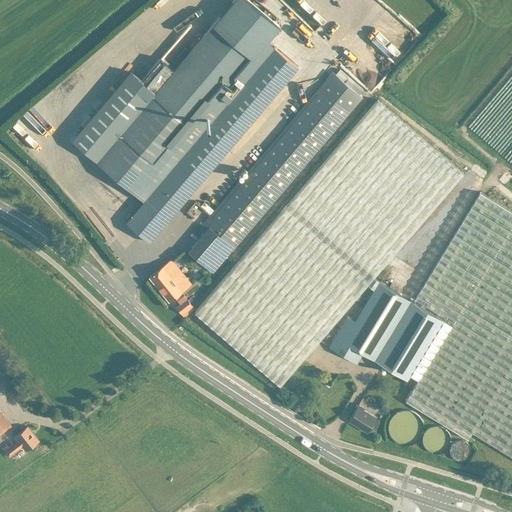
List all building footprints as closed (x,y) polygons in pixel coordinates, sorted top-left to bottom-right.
[(130,71),(72,139),(97,160),(144,200),(133,214),(126,221),(150,241),(156,234),(299,67),(275,47),(268,41),(280,26),(250,0),(232,0),(213,23),(174,69),(161,58),(141,80),(130,71)] [(204,231),(188,251),(213,272),(230,252),(312,156),(363,96),(360,93),(364,89),(340,69),(336,73),(332,71),(255,163),(248,170),(200,228),(204,231)] [(378,99),(195,311),(275,380),(280,385),(463,173),(460,169),(378,99)] [(347,315),(329,345),(357,363),(364,352),(375,359),(382,364),(408,379),(411,375),(418,379),(405,400),(468,438),(472,431),(511,455),(511,210),(480,191),(413,301),(411,300),(378,280),(373,288),(373,290),(354,320),(347,315)] [(108,240),(114,236),(91,207),(86,212),(108,240)] [(111,222),(113,220),(103,210),(101,212),(111,222)] [(157,270),(150,276),(170,300),(192,283),(172,258),(167,262),(157,270)] [(176,305),(181,311),(188,306),(182,300),(176,305)] [(299,401),(295,408),(306,415),(310,408),(299,401)] [(377,417),(358,405),(349,420),(368,432),(377,417)] [(0,432),(3,430),(11,424),(0,409),(0,432)] [(389,425),(389,427),(389,428),(389,430),(390,433),(390,434),(391,435),(392,437),(393,438),(395,440),(397,442),(399,443),(400,443),(402,444),(403,444),(405,444),(408,444),(409,444),(412,443),(413,443),(415,442),(417,440),(419,438),(420,437),(421,435),(422,434),(423,431),(424,427),(423,422),(422,421),(422,419),(421,418),(420,417),(419,416),(417,413),(415,412),(413,411),(412,410),(409,410),(408,410),(406,409),(405,410),(403,410),(400,410),(399,411),(397,412),(395,413),(393,416),(392,417),(391,418),(390,419),(390,421),(389,422),(389,424),(389,425)] [(451,440),(451,439),(451,438),(450,435),(450,434),(450,433),(449,432),(448,431),(448,430),(447,429),(445,427),(443,426),(440,425),(438,425),(436,425),(433,425),(431,426),(430,427),(429,427),(428,428),(426,430),(425,431),(425,432),(424,433),(424,434),(423,436),(423,438),(423,439),(423,440),(423,441),(424,445),(425,447),(427,449),(428,450),(429,450),(431,452),(433,452),(436,453),(438,453),(440,452),(443,452),(445,450),(447,449),(448,448),(448,447),(449,446),(450,445),(450,442),(451,440)] [(26,450),(31,446),(39,440),(28,426),(20,432),(15,435),(18,439),(5,449),(10,455),(23,446),(26,450)] [(471,450),(471,449),(470,446),(469,444),(468,443),(467,442),(466,441),(464,440),(461,439),(459,439),(457,440),(454,441),(454,442),(452,443),(452,444),(451,446),(450,449),(450,450),(451,453),(452,455),(452,456),(454,457),(454,458),(457,459),(459,460),(461,460),(464,459),(466,458),(467,457),(468,456),(469,455),(470,453),(471,450)]
